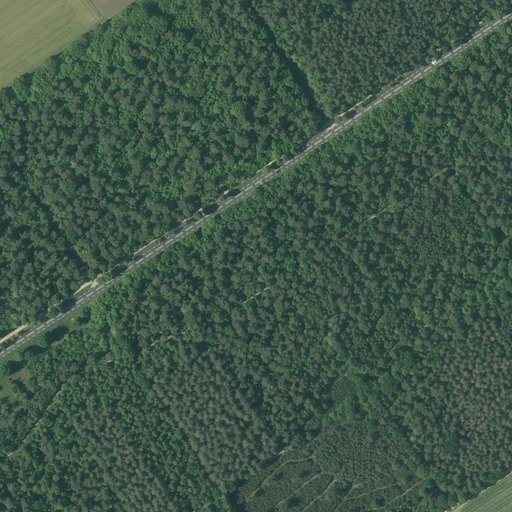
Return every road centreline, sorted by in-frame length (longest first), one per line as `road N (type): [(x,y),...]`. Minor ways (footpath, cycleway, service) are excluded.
road 1 (track): [(0,461),(87,375),(211,325),(511,124)]
road 2 (primary): [(0,353),(511,12)]
road 3 (track): [(511,290),(418,330),(333,380),(283,450),(192,511)]
